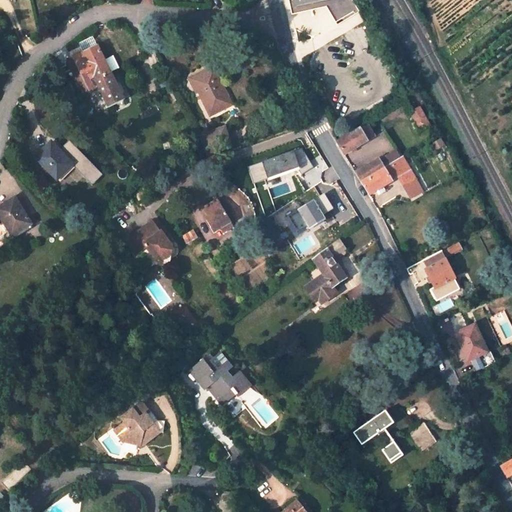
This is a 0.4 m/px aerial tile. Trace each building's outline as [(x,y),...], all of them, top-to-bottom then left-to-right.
[(353,0),(288,0),(292,14),(327,6),(337,24),(360,12),(353,0)] [(89,70),(94,80),(111,72),(98,45),(81,53),(81,54),(89,70)] [(68,61),(72,69),(79,66),(79,65),(83,73),(89,70),(81,54),(81,53),(70,58),(68,60),(68,61)] [(88,91),(99,86),(109,106),(123,99),(111,72),(94,80),(89,70),(83,73),(79,65),(79,66),(72,69),(84,93),(88,91)] [(232,104),(215,69),(193,80),(210,115),(232,104)] [(409,112),(421,131),(431,124),(419,106),(409,112)] [(231,145),(224,128),(202,135),(209,153),(231,145)] [(369,141),(361,128),(337,142),(345,155),(369,141)] [(24,152),(25,136),(14,135),(13,151),(24,152)] [(71,163),(50,142),(35,157),(57,180),(67,170),(65,169),(71,163)] [(380,158),(356,173),(362,181),(394,163),(390,156),(388,157),(387,156),(386,157),(385,156),(381,159),(380,158)] [(404,185),(415,179),(403,157),(394,163),(362,181),(371,195),(394,181),(393,180),(399,176),(404,185)] [(31,224),(15,198),(0,206),(0,215),(4,223),(0,225),(0,242),(2,245),(14,238),(11,235),(20,229),(20,231),(31,224)] [(206,218),(215,233),(221,229),(232,223),(218,200),(204,208),(209,216),(206,218)] [(152,222),(160,232),(161,231),(169,242),(172,240),(155,219),(152,222)] [(138,245),(141,248),(144,245),(156,260),(164,261),(174,253),(175,249),(169,242),(161,231),(160,232),(152,222),(130,239),(132,241),(127,244),(132,250),(138,245)] [(224,234),(234,228),(232,223),(221,229),(224,234)] [(197,238),(193,230),(183,236),(187,243),(197,238)] [(314,259),(325,276),(306,289),(312,297),(315,295),(322,305),(338,294),(334,289),(348,280),(336,260),(345,254),(346,252),(346,251),(346,249),(347,248),(340,239),(314,259)] [(451,255),(462,249),(459,243),(448,249),(451,255)] [(132,250),(134,253),(141,248),(138,245),(132,250)] [(443,252),(443,251),(424,260),(429,269),(426,270),(436,288),(456,278),(446,258),(443,252)] [(488,351),(476,324),(459,332),(465,346),(462,347),(468,361),(471,360),(477,371),(496,363),(490,350),(488,351)] [(232,370),(219,355),(214,360),(210,355),(191,371),(207,391),(210,388),(215,394),(214,395),(223,408),(236,397),(239,400),(252,389),(240,375),(232,381),(227,374),(232,370)] [(127,441),(144,443),(145,441),(150,441),(168,428),(152,408),(151,410),(144,401),(124,417),(127,421),(118,428),(127,441)] [(368,442),(379,435),(388,448),(383,451),(392,464),(404,456),(379,417),(360,429),(368,442)] [(437,442),(425,423),(410,433),(422,452),(437,442)] [(511,460),(501,466),(507,477),(511,474),(511,460)] [(310,511),(301,500),(286,511),(310,511)]
